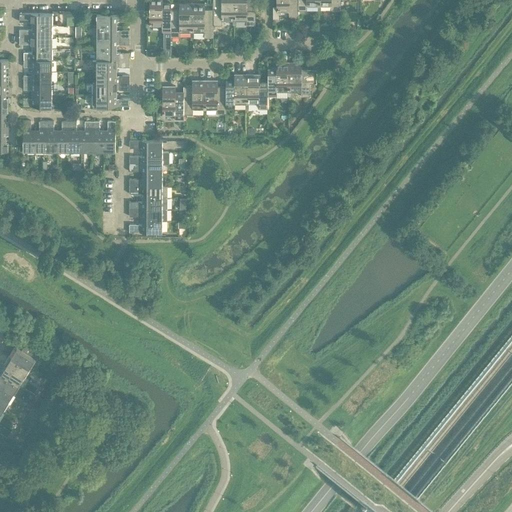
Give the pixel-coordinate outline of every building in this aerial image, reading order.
[(163,30),(172,30),(172,9),(171,9),(172,3),(159,3),(158,0),(149,0),(150,25),(162,25),(162,30),(163,30)] [(201,3),(192,3),(192,31),(205,32),(205,37),(213,37),(213,0),(212,0),(213,9),(201,9),(201,3)] [(213,0),(213,37),(214,37),(214,25),(222,25),(222,20),(234,20),(234,0),(213,0)] [(234,0),(234,20),(246,20),(246,25),(256,25),(256,0),(234,0)] [(298,10),(297,0),(276,0),(277,11),(289,11),(289,16),(298,16),(298,10)] [(319,5),(318,0),(297,0),(298,10),(307,10),(307,5),(319,5)] [(318,0),(319,5),(331,5),(331,11),(340,10),(339,0),(318,0)] [(184,9),(172,9),(172,30),(172,36),(172,37),(180,37),(180,31),(192,31),(192,3),(184,3),(184,9)] [(65,11),(65,16),(66,16),(67,17),(67,18),(67,22),(67,24),(67,25),(69,25),(71,25),(73,25),(74,25),(74,24),(74,22),(74,17),(73,16),(73,14),(73,11),(73,10),(66,10),(65,11)] [(34,22),(34,26),(52,26),(52,13),(20,13),(19,22),(34,22)] [(97,14),(97,26),(115,26),(115,22),(130,22),(130,14),(97,14)] [(52,26),(34,26),(34,30),(19,29),(19,37),(52,37),(52,26)] [(115,26),(97,26),(97,37),(130,37),(130,30),(115,30),(115,26)] [(172,30),(163,30),(163,32),(164,36),(164,48),(164,49),(164,50),(164,51),(165,51),(166,51),(165,52),(166,52),(166,53),(166,54),(167,54),(168,55),(169,55),(170,54),(170,53),(170,49),(170,46),(171,44),(171,37),(171,36),(172,36),(172,30)] [(34,44),(34,48),(52,48),(52,37),(19,37),(19,44),(24,44),(34,44)] [(130,37),(97,37),(97,48),(115,48),(115,44),(130,44),(130,37)] [(24,59),(52,59),(52,48),(34,48),(34,52),(24,52),(24,59)] [(115,48),(97,48),(97,60),(130,60),(130,52),(115,52),(115,48)] [(0,59),(0,71),(4,71),(4,67),(9,67),(9,59),(0,59)] [(34,71),(52,71),(52,59),(24,59),(24,67),(34,67),(34,71)] [(130,60),(97,60),(97,71),(116,71),(116,67),(130,67),(130,60)] [(277,68),(268,68),(268,108),(268,96),(277,96),(277,91),(289,91),(289,62),(277,62),(277,68)] [(289,62),(289,91),(301,91),(301,96),(310,96),(310,83),(317,83),(317,68),(302,68),(302,62),(289,62)] [(260,74),(247,74),(247,103),(259,103),(259,108),(268,108),(268,68),(268,80),(260,80),(260,74)] [(4,75),(4,71),(0,71),(0,82),(9,82),(9,75),(4,75)] [(52,71),(34,71),(34,75),(24,75),(24,82),(52,82),(52,71)] [(116,71),(97,71),(97,82),(130,83),(130,75),(115,75),(116,71)] [(226,80),(226,114),(226,108),(235,108),(235,103),(247,103),(247,74),(234,74),(234,80),(226,80)] [(184,86),(184,120),(184,114),(193,114),(193,109),(205,109),(205,80),(197,80),(192,80),(192,86),(184,86)] [(205,80),(205,109),(217,109),(217,114),(226,114),(226,80),(226,86),(224,86),(218,86),(218,80),(205,80)] [(9,90),(9,82),(0,82),(0,93),(4,94),(4,90),(9,90)] [(34,94),(52,94),(52,82),(24,82),(24,90),(34,90),(34,94)] [(92,82),(92,94),(116,94),(116,90),(130,90),(130,83),(97,82),(92,82)] [(184,120),(184,86),(184,92),(177,92),(176,92),(176,86),(163,86),(163,114),(175,115),(175,119),(184,120)] [(4,94),(0,93),(0,105),(9,105),(9,98),(4,98),(4,94)] [(52,94),(34,94),(34,98),(24,98),(24,105),(52,105),(52,94)] [(116,94),(92,94),(92,106),(130,106),(130,98),(116,98),(116,94)] [(9,105),(0,105),(0,116),(4,117),(4,113),(9,113),(9,105)] [(4,121),(4,117),(0,116),(0,127),(9,128),(9,121),(4,121)] [(23,149),(35,149),(35,131),(31,131),(31,120),(23,120),(23,149)] [(47,149),(47,120),(39,120),(39,131),(35,131),(35,149),(47,149)] [(58,149),(58,131),(55,131),(55,120),(47,120),(47,149),(58,149)] [(62,131),(58,131),(58,149),(70,149),(70,121),(62,120),(62,131)] [(77,121),(70,121),(70,149),(81,149),(81,131),(77,131),(77,121)] [(93,149),(93,121),(85,121),(85,131),(81,131),(81,149),(93,149)] [(100,121),(93,121),(93,149),(104,149),(104,131),(100,131),(100,121)] [(108,131),(104,131),(104,149),(116,149),(116,121),(108,121),(108,131)] [(9,135),(9,128),(0,127),(0,139),(4,139),(4,135),(9,135)] [(4,139),(0,139),(0,151),(9,151),(9,143),(4,143),(4,139)] [(144,148),(144,152),(163,152),(163,140),(130,140),(130,148),(144,148)] [(130,156),(130,163),(163,163),(169,163),(170,152),(163,152),(144,152),(144,156),(130,156)] [(144,175),(163,175),(163,163),(130,163),(130,171),(144,171),(144,175)] [(163,175),(144,175),(144,179),(130,179),(130,186),(163,186),(163,175)] [(144,193),(144,197),(163,197),(167,197),(167,186),(163,186),(130,186),(129,193),(144,193)] [(129,201),(129,209),(163,209),(163,197),(144,197),(144,201),(129,201)] [(144,216),(144,220),(163,220),(167,220),(167,209),(163,209),(129,209),(129,216),(144,216)] [(163,232),(163,220),(144,220),(144,224),(129,224),(129,232),(163,232)] [(11,356),(29,368),(35,358),(17,347),(11,356)] [(29,368),(11,356),(5,365),(23,376),(29,368)] [(23,376),(5,365),(0,373),(18,384),(23,376)] [(18,384),(0,373),(0,384),(13,393),(18,384)] [(13,393),(0,384),(0,396),(8,401),(13,393)]
